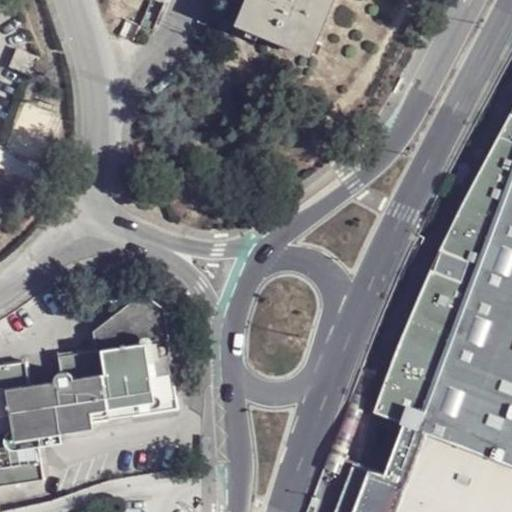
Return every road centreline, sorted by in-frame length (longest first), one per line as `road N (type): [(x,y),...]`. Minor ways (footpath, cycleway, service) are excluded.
road 1 (tertiary): [(350,314),(508,0)]
road 2 (tertiary): [(470,0),(391,149),(267,252)]
road 3 (residential): [(37,511),(81,496),(240,468)]
road 4 (residential): [(70,0),(99,103),(100,165),(91,197)]
road 5 (tertiary): [(281,511),(331,372)]
road 6 (residential): [(91,197),(54,246),(0,287)]
